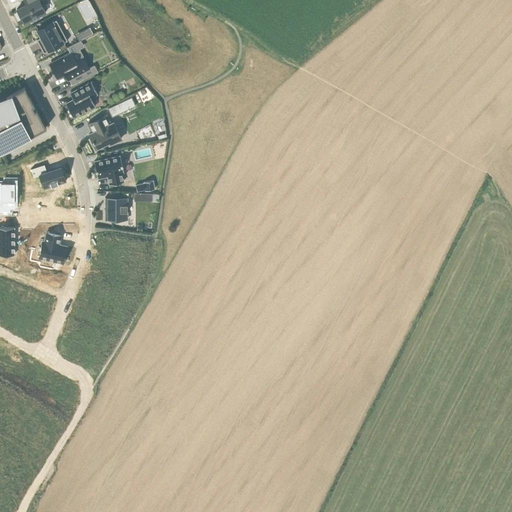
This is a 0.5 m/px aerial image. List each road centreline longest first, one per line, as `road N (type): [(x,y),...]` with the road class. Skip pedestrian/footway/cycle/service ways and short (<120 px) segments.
road 1 (track): [(42,349),(80,378),(87,395),(19,511)]
road 2 (residential): [(85,233),(78,167),(26,64)]
